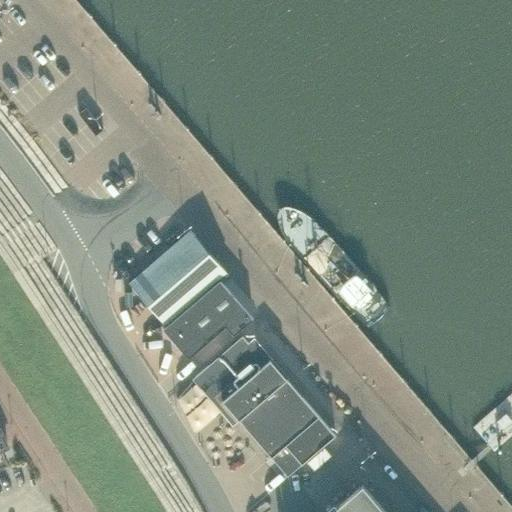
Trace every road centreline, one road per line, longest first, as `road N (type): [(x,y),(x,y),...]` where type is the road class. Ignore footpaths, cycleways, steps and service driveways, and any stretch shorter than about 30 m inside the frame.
road 1 (unclassified): [(455,511),(185,184)]
road 2 (unclassified): [(218,511),(109,341),(77,270)]
road 3 (unclassified): [(185,184),(24,0)]
road 4 (residential): [(87,511),(0,379)]
road 5 (unclassified): [(77,270),(0,150)]
road 6 (unclassified): [(185,184),(77,270)]
